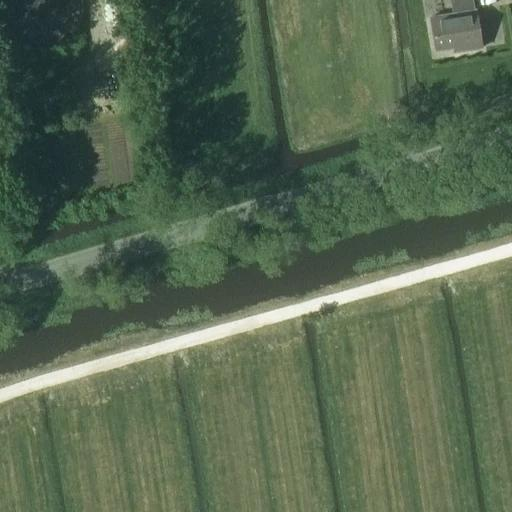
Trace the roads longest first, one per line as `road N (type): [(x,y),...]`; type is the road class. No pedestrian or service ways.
road 1 (track): [(0,400),(511,252)]
road 2 (unclassified): [(0,284),(511,137)]
